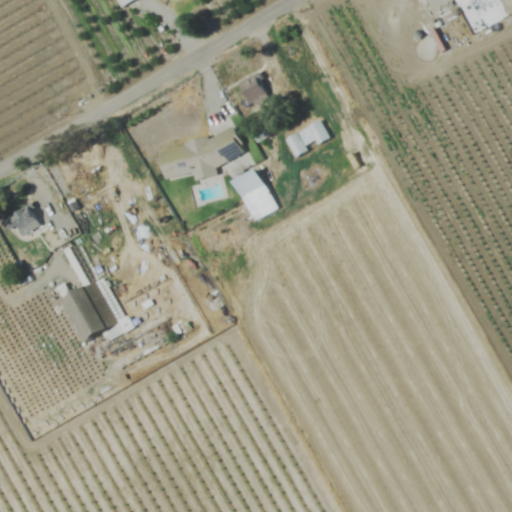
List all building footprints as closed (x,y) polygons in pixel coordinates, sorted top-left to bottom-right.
[(114,0),(118,8),(134,0),(114,0)] [(453,10),(446,0),(422,0),(434,21),(453,10)] [(458,15),(470,35),(488,25),(476,5),(458,15)] [(511,74),(511,52),(501,60),(511,75),(511,74)] [(237,85),(249,109),(267,99),(254,75),(237,85)] [(307,152),(304,146),(313,141),(316,147),(329,140),(319,122),(285,139),(294,158),(307,152)] [(395,146),(401,155),(427,139),(421,130),(395,146)] [(156,149),(162,181),(192,175),(193,181),(215,176),(212,164),(240,159),(235,133),(156,149)] [(252,221),(275,210),(254,169),(232,181),(252,221)] [(38,226),(25,206),(1,222),(9,234),(16,230),(21,237),(38,226)]
